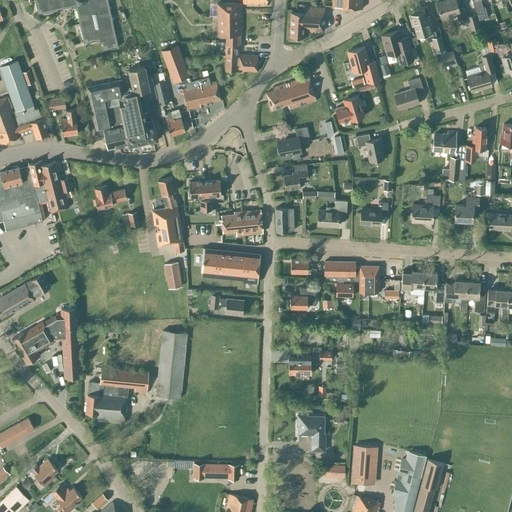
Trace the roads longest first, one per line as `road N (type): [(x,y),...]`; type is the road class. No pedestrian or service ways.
road 1 (residential): [(259,511),(270,242)]
road 2 (tertiary): [(0,158),(53,149),(159,158),(203,139),(239,107)]
road 3 (residential): [(511,258),(270,242)]
road 4 (residential): [(136,511),(0,340)]
road 5 (residential): [(274,68),(398,0)]
road 6 (residential): [(270,242),(239,107)]
